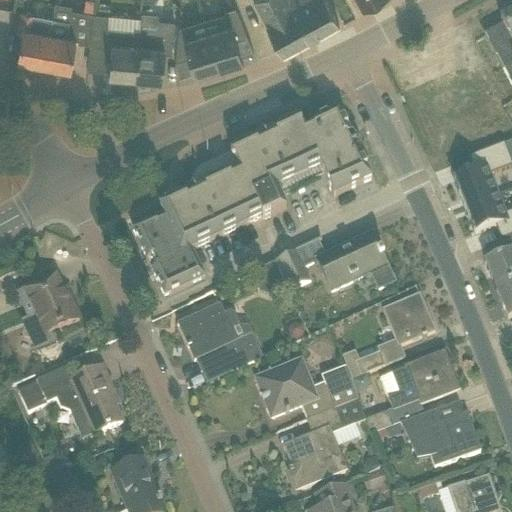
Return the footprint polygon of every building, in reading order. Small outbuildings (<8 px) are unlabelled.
[(282,55),(339,25),(325,0),(255,0),(253,1),(266,25),(282,55)] [(359,0),(364,8),(378,0),(359,0)] [(236,40),(247,37),(237,11),(234,8),(223,11),(228,25),(207,31),(218,67),(242,60),(236,40)] [(79,43),(89,45),(92,14),(70,10),(65,35),(49,32),(42,64),(70,69),(75,42),(79,43)] [(49,32),(48,32),(51,16),(21,11),(17,31),(22,32),(17,59),(42,64),(49,32)] [(135,77),(138,46),(139,31),(107,28),(109,16),(92,14),(89,45),(111,48),(109,75),(135,77)] [(503,27),(511,44),(511,16),(501,23),(503,27)] [(162,80),(164,54),(171,54),(174,21),(157,20),(156,27),(140,25),(139,31),(138,46),(135,77),(162,80)] [(511,87),(511,44),(503,27),(485,37),(511,87)] [(218,67),(207,31),(183,38),(184,40),(178,42),(176,57),(176,61),(189,57),(194,74),(218,67)] [(319,171),(333,200),(371,181),(360,157),(359,157),(359,159),(355,161),(350,150),(355,148),(355,147),(349,149),(344,139),(349,137),(350,138),(351,138),(339,113),(312,126),(315,132),(305,137),(298,123),(274,134),(274,135),(276,135),(278,139),(268,144),(265,139),(264,139),(267,145),(256,150),(254,145),(255,145),(255,143),(230,155),(239,174),(228,179),(227,175),(224,172),(221,170),(218,168),(213,167),(209,166),(205,167),(202,169),(198,171),(196,173),(193,177),(192,180),(191,184),(191,188),(192,192),(196,200),(185,205),(183,200),(185,199),(184,198),(160,209),(166,222),(156,226),(154,222),(133,232),(147,262),(152,260),(157,272),(153,273),(153,272),(152,272),(164,299),(205,279),(191,252),(261,219),(262,222),(286,210),(277,191),(319,171)] [(505,194),(497,175),(511,168),(511,167),(504,146),(468,160),(474,175),(454,183),(464,210),(505,194)] [(511,212),(511,213),(505,194),(464,210),(475,237),(495,229),(501,243),(511,238),(511,212)] [(371,238),(317,263),(332,294),(369,276),(377,293),(393,285),(380,257),(382,256),(381,254),(379,255),(371,238)] [(275,264),(288,291),(289,295),(311,285),(296,254),(275,264)] [(511,286),(511,254),(485,266),(496,293),(511,286)] [(288,291),(275,264),(252,275),(260,295),(268,299),(286,290),(287,292),(288,291)] [(55,276),(23,291),(46,339),(80,322),(71,305),(69,306),(55,276)] [(511,286),(496,293),(508,321),(511,319),(511,286)] [(383,312),(398,351),(422,340),(423,342),(427,340),(426,338),(435,335),(435,334),(433,334),(425,315),(427,315),(419,297),(383,312)] [(223,316),(219,307),(177,327),(178,328),(180,327),(189,346),(187,347),(188,350),(190,349),(196,361),(194,362),(194,363),(201,360),(206,371),(201,373),(207,386),(263,361),(252,336),(236,343),(230,331),(236,328),(238,323),(235,317),(230,313),(223,316)] [(346,369),(345,369),(350,382),(352,381),(365,376),(388,367),(383,354),(359,364),(355,354),(342,359),(346,369)] [(419,404),(420,407),(458,393),(458,392),(456,393),(448,373),(450,372),(444,356),(406,370),(392,376),(399,396),(388,401),(393,414),(419,404)] [(306,423),(357,402),(350,382),(345,369),(320,379),(324,387),(311,392),(300,364),(256,382),(263,398),(266,397),(274,418),(271,419),(272,420),(285,415),(286,417),(289,415),(289,414),(300,409),(306,423)] [(102,370),(74,383),(68,370),(36,384),(37,386),(19,394),(28,415),(57,402),(61,411),(70,414),(81,409),(94,438),(122,425),(110,398),(114,396),(102,370)] [(357,394),(366,391),(369,385),(365,376),(352,381),(357,394)] [(298,494),(347,474),(332,437),(365,424),(365,422),(357,402),(306,423),(312,437),(283,448),(292,470),(289,471),(298,494)] [(365,422),(365,424),(371,437),(393,429),(388,414),(365,422)] [(467,416),(444,425),(443,423),(440,425),(436,414),(406,425),(418,451),(428,450),(435,470),(480,454),(467,416)] [(63,473),(60,464),(54,459),(43,463),(50,478),(51,478),(63,473)] [(143,462),(112,475),(127,511),(160,511),(158,505),(162,503),(161,500),(156,502),(150,488),(153,487),(143,462)] [(63,473),(51,478),(59,498),(77,491),(68,471),(63,473)] [(447,492),(454,511),(499,511),(489,479),(465,487),(465,486),(447,492)] [(319,511),(316,511),(354,511),(346,487),(314,498),(319,511)]
